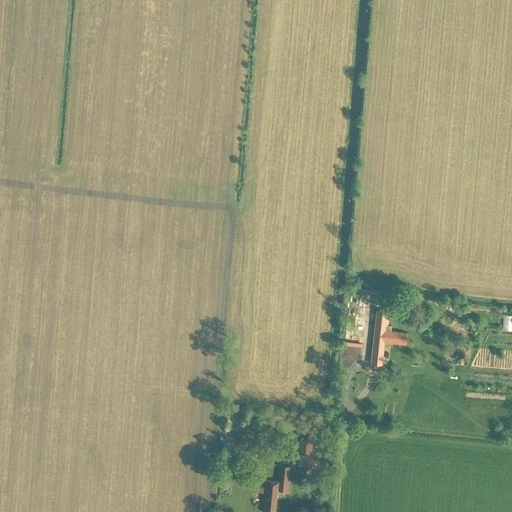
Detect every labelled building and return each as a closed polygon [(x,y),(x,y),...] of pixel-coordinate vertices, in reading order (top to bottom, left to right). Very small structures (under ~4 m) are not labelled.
[(358,310),(375,311),(377,295),(360,293),(358,310)] [(419,304),(418,314),(426,315),(427,304),(419,304)] [(391,327),(387,326),(388,312),(377,311),(374,344),(372,363),(380,364),(383,340),(404,343),(405,333),(390,331),(391,327)] [(364,326),(361,317),(354,316),(353,324),(347,323),(344,342),(362,344),(364,326)] [(298,455),(311,456),(313,432),(307,431),(307,439),(300,438),(298,455)] [(324,444),(325,432),(316,432),(315,444),(324,444)] [(265,480),(262,507),(264,507),(264,511),(274,511),(277,490),(288,491),(290,467),(279,465),(277,481),(265,480)]
